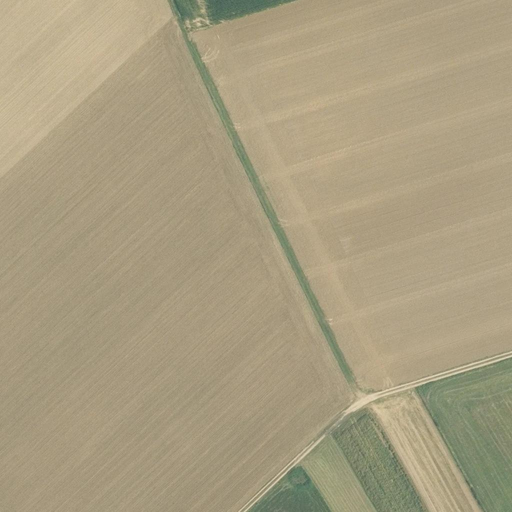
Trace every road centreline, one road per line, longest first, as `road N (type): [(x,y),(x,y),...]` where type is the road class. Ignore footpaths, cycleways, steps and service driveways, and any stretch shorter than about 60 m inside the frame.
road 1 (track): [(177,0),(359,399)]
road 2 (track): [(511,353),(359,399),(239,511)]
